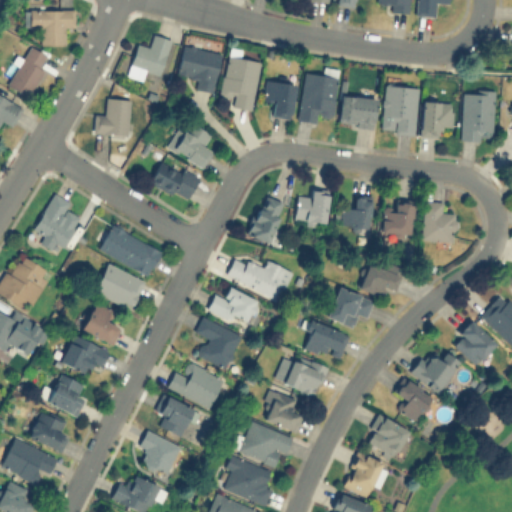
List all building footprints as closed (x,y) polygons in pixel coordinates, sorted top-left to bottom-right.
[(405,11),(405,0),(377,0),(377,1),(385,2),(385,9),(405,11)] [(434,2),(445,3),(445,0),(414,0),(414,13),(433,14),(434,2)] [(62,26),(72,26),(72,8),(23,8),(23,29),(39,29),(39,43),(62,43),(62,26)] [(168,38),(149,33),(146,44),(135,41),(125,74),(142,79),(145,69),(158,73),(168,38)] [(217,51),(181,44),(175,72),(190,75),(188,86),(209,90),(217,51)] [(7,85),(26,95),(46,54),(27,45),(7,85)] [(249,109),(257,60),(225,54),(218,94),(229,95),(228,105),(249,109)] [(335,67),(320,66),(319,74),(301,71),(295,119),(315,121),(316,113),(330,115),(335,67)] [(292,83),(263,79),(260,100),(270,102),(268,114),(287,117),(292,83)] [(382,83),(379,121),(391,122),(390,130),(413,132),(417,86),(382,83)] [(457,137),(488,140),(492,89),(461,87),(457,137)] [(374,97),(339,93),(336,123),(370,126),(374,97)] [(0,119),(8,124),(18,105),(0,94),(0,119)] [(127,98),(105,96),(103,113),(92,112),(91,130),(124,134),(127,98)] [(450,101),(420,100),(418,134),(437,135),(437,125),(448,126),(450,101)] [(164,144),(198,167),(210,149),(201,143),(208,133),(185,119),(181,127),(177,124),(164,144)] [(147,182),(184,199),(195,174),(158,157),(147,182)] [(324,189),(306,189),(306,195),(293,195),(293,223),(324,223),(324,189)] [(66,211),(70,202),(50,191),(30,229),(61,245),(77,216),(66,211)] [(266,240),(281,201),(260,193),(245,232),(266,240)] [(350,205),(339,204),(337,224),(365,227),(369,195),(352,193),(350,205)] [(419,237),(451,240),(453,212),(441,211),(442,201),(422,200),(419,237)] [(409,233),(409,202),(381,202),(381,232),(409,233)] [(158,250),(109,221),(94,247),(143,276),(158,250)] [(0,275),(0,295),(24,309),(48,270),(15,250),(0,275)] [(264,258),(260,267),(231,254),(222,274),(272,295),(284,267),(264,258)] [(399,269),(366,258),(356,286),(380,294),(383,286),(391,289),(399,269)] [(91,290),(129,307),(141,278),(104,262),(91,290)] [(222,294),(212,290),(204,308),(232,319),(234,314),(246,318),(254,297),(226,286),(222,294)] [(368,295),(333,287),(326,317),(347,321),(348,314),(363,317),(368,295)] [(511,338),(511,303),(499,290),(476,313),(507,343),(511,338)] [(78,327),(108,342),(117,326),(106,320),(112,310),(92,300),(78,327)] [(0,348),(9,353),(24,323),(0,311),(0,348)] [(238,334),(200,313),(191,330),(201,336),(192,353),(220,367),(238,334)] [(322,354),(325,346),(337,351),(344,333),(309,318),(298,344),(322,354)] [(447,341),(472,363),(492,341),(467,318),(447,341)] [(95,367),(104,349),(70,332),(57,360),(81,372),(86,362),(95,367)] [(311,395),(323,368),(282,350),(270,377),(311,395)] [(436,390),(455,360),(442,351),(436,360),(421,350),(407,371),(436,390)] [(207,406),(220,375),(186,360),(181,371),(172,367),(163,386),(207,406)] [(74,413),(81,396),(74,393),(79,381),(53,371),(42,400),(74,413)] [(429,396),(402,376),(391,391),(401,398),(394,407),(412,419),(429,396)] [(289,408),(293,397),(266,387),(260,404),(267,407),(263,419),(293,429),(299,411),(289,408)] [(195,410),(163,392),(152,410),(162,416),(156,427),(178,439),(195,410)] [(56,429),(60,420),(37,409),(25,435),(57,450),(65,433),(56,429)] [(406,429),(376,412),(359,440),(389,458),(406,429)] [(288,434),(242,415),(229,447),(275,466),(288,434)] [(177,444),(144,428),(135,446),(143,450),(138,461),(163,473),(177,444)] [(54,455),(10,435),(0,457),(0,467),(31,482),(36,472),(44,476),(54,455)] [(338,483),(362,495),(368,483),(374,486),(385,464),(354,449),(338,483)] [(269,484),(262,482),(267,468),(228,453),(220,474),(224,475),(220,488),(262,503),(269,484)] [(164,490),(131,471),(125,481),(117,476),(106,495),(137,511),(142,511),(151,496),(158,500),(164,490)] [(26,488),(5,478),(0,488),(0,508),(8,511),(25,511),(30,503),(21,498),(26,488)] [(205,511),(255,511),(257,508),(213,491),(205,511)] [(362,511),(364,498),(330,495),(328,511),(362,511)]
